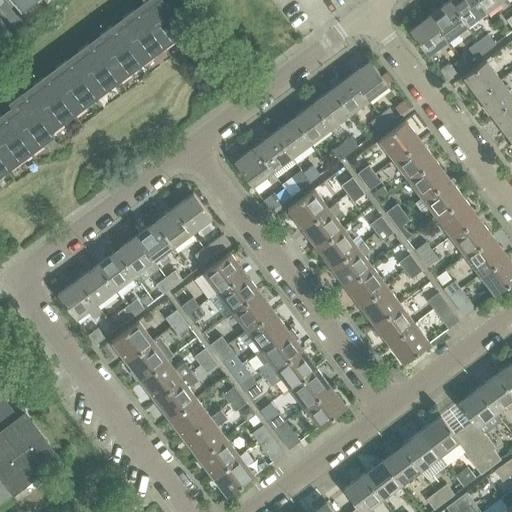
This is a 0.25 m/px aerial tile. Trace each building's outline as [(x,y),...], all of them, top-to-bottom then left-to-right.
[(0,172),(51,135),(48,130),(184,29),(162,0),(144,0),(149,7),(138,15),(133,8),(122,17),(126,23),(115,32),(110,25),(99,33),(104,40),(93,48),(88,42),(77,50),(81,57),(70,65),(65,59),(54,67),(59,73),(48,82),(43,75),(31,84),(36,90),(25,98),(20,92),(8,101),(17,112),(5,121),(0,114),(0,172)] [(10,0),(21,12),(35,0),(10,0)] [(243,45),(276,23),(260,0),(240,0),(222,12),(243,45)] [(475,0),(449,0),(447,2),(465,25),(484,11),(475,0)] [(475,0),(484,11),(498,0),(475,0)] [(0,46),(1,47),(26,26),(5,2),(0,6),(0,46)] [(447,2),(428,16),(446,40),(465,25),(447,2)] [(408,31),(426,55),(446,40),(428,16),(408,31)] [(495,43),(487,32),(476,40),(484,51),(495,43)] [(468,46),(476,57),(484,51),(476,40),(468,46)] [(460,57),(453,62),(459,70),(466,64),(460,57)] [(485,59),(462,77),(476,95),(477,96),(500,79),(499,78),(485,59)] [(387,84),(369,60),(349,74),(367,99),(387,84)] [(455,72),(449,63),(438,71),(445,80),(455,72)] [(349,74),(330,89),(348,114),(367,99),(349,74)] [(511,95),(500,79),(477,96),(491,115),(511,99),(511,95)] [(330,89),(311,103),(329,128),(348,114),(330,89)] [(511,99),(491,115),(505,134),(511,129),(511,99)] [(311,103),(292,118),(310,142),(329,128),(311,103)] [(396,118),(389,108),(379,115),(386,125),(396,118)] [(370,123),(377,132),(386,125),(379,115),(370,123)] [(292,118),(273,132),(291,157),(310,142),(292,118)] [(404,120),(378,140),(393,160),(419,140),(404,120)] [(273,132),(254,147),(272,171),(291,157),(273,132)] [(358,147),(350,137),(341,144),(348,154),(358,147)] [(393,160),(407,179),(433,159),(419,140),(393,160)] [(332,151),(339,161),(348,154),(341,144),(332,151)] [(234,161),(252,186),(272,171),(254,147),(234,161)] [(407,179),(422,199),(448,179),(433,159),(407,179)] [(369,165),(357,173),(364,182),(375,173),(369,165)] [(320,175),(313,166),(303,173),(310,183),(320,175)] [(293,181),(300,191),(310,183),(303,173),(293,181)] [(369,190),(381,181),(375,173),(364,182),(369,190)] [(352,176),(340,185),(347,194),(359,185),(352,176)] [(428,207),(436,218),(462,198),(448,179),(422,199),(416,203),(422,212),(428,207)] [(353,201),(364,192),(359,185),(347,194),(353,201)] [(382,186),(372,193),(377,200),(387,192),(382,186)] [(314,189),(287,209),(302,229),(329,209),(314,189)] [(211,217),(192,193),(173,208),(191,232),(211,217)] [(281,205),(274,195),(264,202),(272,212),(281,205)] [(436,218),(451,237),(476,217),(462,198),(436,218)] [(397,203),(386,212),(392,221),(404,212),(397,203)] [(302,229),(316,248),(343,228),(334,217),(340,212),(334,204),(329,209),(302,229)] [(173,208),(153,222),(172,246),(191,232),(173,208)] [(403,225),(410,220),(404,212),(392,221),(407,240),(414,235),(405,228),(403,225)] [(381,215),(369,223),(376,233),(388,224),(381,215)] [(451,237),(465,256),(491,236),(476,217),(451,237)] [(153,222),(134,236),(153,261),(172,246),(153,222)] [(381,239),(393,231),(388,224),(376,233),(381,239)] [(316,248),(331,267),(357,247),(343,228),(316,248)] [(230,243),(223,234),(203,249),(211,258),(230,243)] [(134,236),(115,251),(133,275),(144,267),(149,275),(158,268),(153,261),(134,236)] [(465,256),(479,275),(505,256),(491,236),(465,256)] [(365,242),(357,247),(331,267),(345,286),(372,266),(363,255),(371,250),(365,242)] [(426,242),(415,251),(421,259),(433,250),(426,242)] [(194,256),(201,265),(211,258),(203,249),(194,256)] [(427,267),(439,259),(433,250),(421,259),(427,267)] [(115,251),(96,265),(114,290),(133,275),(115,251)] [(409,252),(397,261),(405,271),(416,262),(409,252)] [(203,272),(196,277),(211,297),(217,292),(243,272),(229,253),(203,272)] [(494,295),(511,280),(511,264),(505,256),(479,275),(494,295)] [(410,278),(421,269),(416,262),(405,271),(410,278)] [(96,265),(77,280),(95,304),(114,290),(96,265)] [(345,286),(360,306),(386,285),(372,266),(345,286)] [(182,280),(174,269),(165,277),(172,287),(182,280)] [(445,270),(436,276),(442,284),(450,277),(445,270)] [(243,272),(217,292),(232,311),(258,291),(243,272)] [(155,284),(163,294),(172,287),(165,277),(155,284)] [(57,294),(75,319),(85,311),(91,319),(101,312),(95,304),(77,280),(57,294)] [(454,280),(443,289),(449,298),(461,289),(454,280)] [(360,306),(374,325),(400,304),(386,285),(360,306)] [(464,317),(475,309),(461,289),(449,298),(464,317)] [(258,291),(232,311),(246,330),(272,311),(258,291)] [(148,293),(141,299),(146,305),(153,300),(148,293)] [(427,301),(431,307),(433,309),(443,301),(437,293),(427,301)] [(192,297),(180,306),(187,315),(198,306),(192,297)] [(144,308),(137,298),(126,306),(134,316),(144,308)] [(447,329),(458,321),(443,301),(433,309),(447,329)] [(374,325),(388,343),(414,323),(400,304),(374,325)] [(117,313),(124,323),(134,316),(126,306),(117,313)] [(193,323),(205,314),(198,306),(187,315),(193,323)] [(175,309),(164,318),(171,327),(182,319),(175,309)] [(246,330),(239,336),(246,345),(253,339),(261,349),(286,330),(272,311),(246,330)] [(176,334),(187,326),(182,319),(171,327),(176,334)] [(137,321),(111,341),(126,361),(152,341),(137,321)] [(402,363),(429,343),(414,323),(388,343),(402,363)] [(105,338),(97,328),(87,336),(95,346),(105,338)] [(261,349),(254,354),(263,365),(258,368),(264,376),(301,349),(294,340),(296,338),(290,329),(288,331),(286,330),(261,349)] [(126,361),(140,380),(167,360),(173,356),(158,336),(152,341),(126,361)] [(221,336),(209,345),(215,353),(227,344),(221,336)] [(222,361),(233,352),(227,344),(215,353),(222,361)] [(204,348),(193,356),(200,365),(211,357),(204,348)] [(301,349),(264,376),(271,385),(282,378),(289,387),(315,368),(301,349)] [(206,373),(217,365),(211,357),(200,365),(206,373)] [(185,362),(174,370),(167,360),(140,380),(154,400),(192,371),(185,362)] [(511,361),(496,374),(511,395),(511,361)] [(315,368),(289,387),(303,407),(329,387),(315,368)] [(187,387),(198,379),(192,371),(154,400),(169,419),(196,399),(187,387)] [(250,374),(238,383),(244,391),(256,382),(250,374)] [(495,412),(511,399),(511,395),(496,374),(477,388),(495,412)] [(251,399),(262,390),(256,382),(244,391),(251,399)] [(234,387),(222,396),(228,404),(240,395),(234,387)] [(329,387),(303,407),(318,426),(344,407),(329,387)] [(477,388),(457,403),(471,422),(462,429),(484,456),(491,467),(501,460),(493,450),(495,448),(484,433),(501,420),(495,412),(477,388)] [(235,412),(246,404),(240,395),(228,404),(235,412)] [(0,504),(18,491),(16,489),(40,471),(42,473),(60,459),(55,453),(52,455),(41,440),(44,438),(31,420),(28,422),(26,419),(28,417),(24,412),(15,417),(0,396),(0,504)] [(169,419),(183,438),(210,418),(196,399),(169,419)] [(242,416),(234,423),(237,426),(248,418),(254,414),(248,406),(242,410),(241,415),(242,416)] [(220,410),(210,418),(183,438),(198,457),(225,437),(216,426),(226,418),(220,410)] [(279,413),(267,421),(273,429),(285,421),(279,413)] [(431,423),(420,431),(431,447),(438,455),(455,442),(480,475),(491,467),(484,456),(462,429),(454,435),(440,416),(431,423)] [(288,449),(300,440),(285,421),(273,429),(288,449)] [(262,425),(252,433),(258,442),(269,434),(262,425)] [(420,431),(401,446),(418,469),(438,455),(431,447),(420,431)] [(273,461),(283,453),(269,434),(258,442),(273,461)] [(198,457),(212,476),(239,456),(225,437),(198,457)] [(401,446),(381,460),(399,484),(418,469),(401,446)] [(239,456),(212,476),(227,496),(254,476),(246,466),(252,461),(245,452),(239,456)] [(381,460),(362,475),(380,499),(399,484),(381,460)] [(494,471),(502,481),(511,472),(504,463),(494,471)] [(468,468),(456,476),(464,487),(476,478),(468,468)] [(362,475),(343,489),(357,508),(351,511),(374,511),(370,506),(380,499),(362,475)] [(454,494),(446,484),(435,492),(443,503),(454,494)] [(511,511),(511,487),(510,489),(499,497),(501,500),(507,508),(510,511),(511,511)] [(426,499),(434,509),(443,503),(435,492),(426,499)] [(465,492),(455,500),(464,511),(510,511),(507,508),(501,500),(499,497),(489,505),(480,511),(472,501),(465,492)] [(464,511),(455,500),(445,507),(448,511),(464,511)] [(333,511),(326,502),(312,511),(333,511)]
